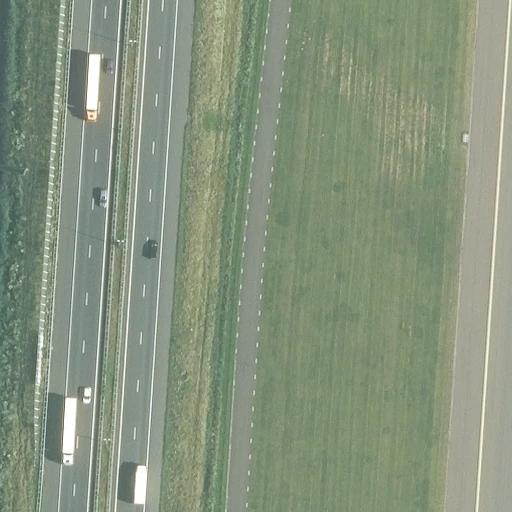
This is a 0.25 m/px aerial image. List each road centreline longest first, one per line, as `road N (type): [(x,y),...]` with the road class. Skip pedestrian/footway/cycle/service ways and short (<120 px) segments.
road 1 (motorway): [(130,511),(163,0)]
road 2 (motorway): [(106,0),(73,511)]
